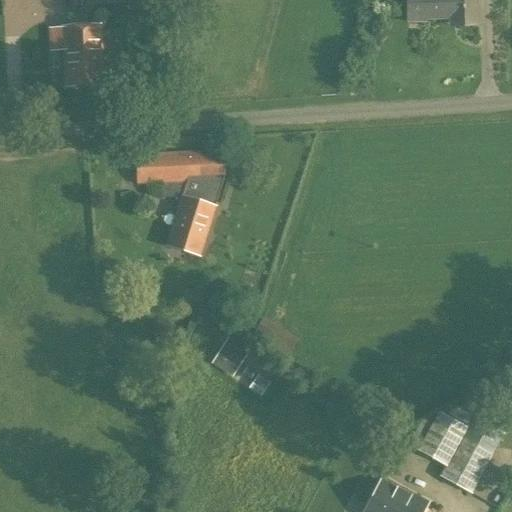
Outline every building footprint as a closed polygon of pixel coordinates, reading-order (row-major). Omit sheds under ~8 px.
[(157,0),(133,0),(134,9),(158,8),(157,0)] [(404,0),(406,25),(427,24),(427,21),(449,20),(449,28),(476,27),(474,0),(404,0)] [(102,87),(99,33),(99,27),(63,28),(66,88),(102,87)] [(182,197),(181,198),(213,208),(224,178),(222,152),(135,156),(135,186),(161,185),(186,184),(182,197)] [(186,184),(161,185),(161,198),(182,197),(186,184)] [(214,208),(213,208),(181,198),(166,247),(199,257),(214,208)] [(210,362),(232,376),(249,349),(227,336),(210,362)] [(439,412),(438,414),(417,451),(444,467),(437,482),(469,500),(492,456),(462,439),(468,429),(439,412)] [(422,511),(427,504),(382,480),(364,511),(422,511)]
